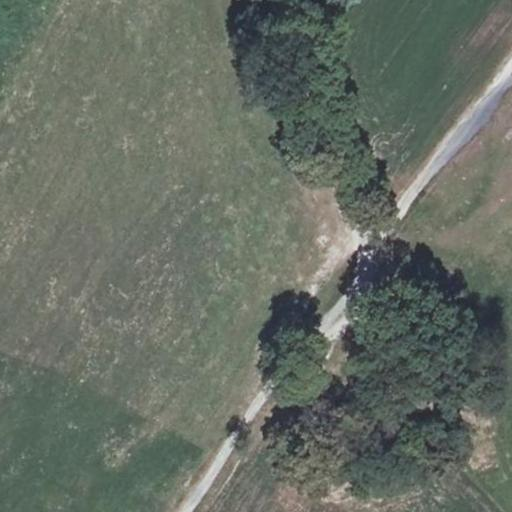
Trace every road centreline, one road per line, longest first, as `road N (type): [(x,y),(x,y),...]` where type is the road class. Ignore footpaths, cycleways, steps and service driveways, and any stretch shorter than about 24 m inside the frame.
road 1 (track): [(371,249),(185,511)]
road 2 (track): [(265,0),(371,249)]
road 3 (track): [(511,59),(371,249)]
